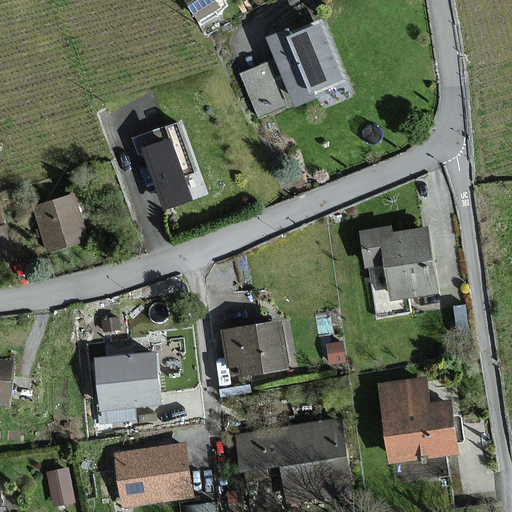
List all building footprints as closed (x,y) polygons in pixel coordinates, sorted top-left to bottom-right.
[(189,0),(200,18),(218,7),(213,0),(189,0)] [(287,31),(270,38),(279,59),(296,100),(298,104),(315,97),(312,90),(344,76),(321,23),(290,37),(287,31)] [(259,115),(296,100),(279,59),(242,74),(259,115)] [(180,123),(136,139),(142,155),(146,153),(167,209),(207,193),(180,123)] [(73,197),(37,207),(50,252),(85,242),(73,197)] [(390,227),(362,232),(367,265),(389,262),(394,299),(435,292),(426,230),(391,235),(390,227)] [(118,318),(103,321),(105,331),(120,328),(118,318)] [(280,323),(224,332),(229,366),(241,364),(243,374),(287,368),(280,323)] [(344,361),(342,342),(329,344),(331,362),(344,361)] [(155,355),(95,361),(100,408),(159,402),(155,355)] [(12,363),(0,361),(0,402),(8,403),(12,363)] [(424,379),(380,385),(390,462),(455,453),(448,404),(428,407),(424,379)] [(341,420),(239,437),(244,468),(284,462),(290,497),(352,487),(341,420)] [(185,447),(119,456),(126,503),(191,494),(185,447)] [(73,500),(67,469),(50,473),(56,504),(73,500)]
